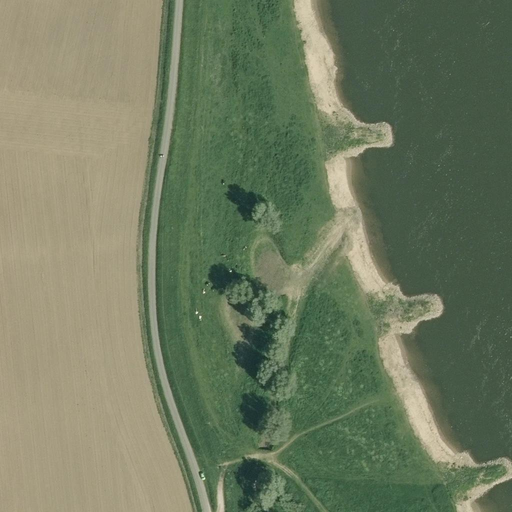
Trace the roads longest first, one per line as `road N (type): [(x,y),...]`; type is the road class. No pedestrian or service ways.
road 1 (unclassified): [(206,511),(153,338),(150,267),(179,0)]
road 2 (track): [(220,511),(228,465),(253,455),(279,465),(326,511)]
